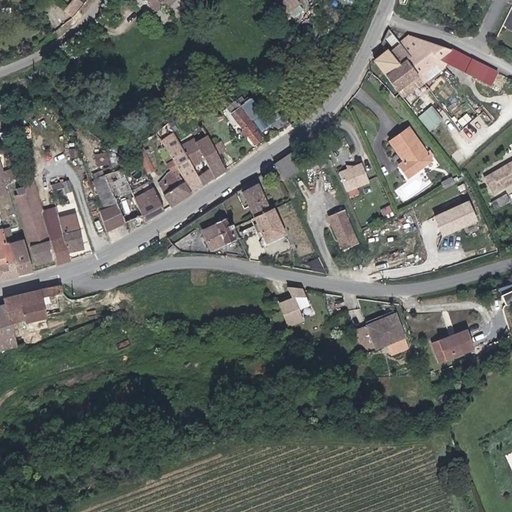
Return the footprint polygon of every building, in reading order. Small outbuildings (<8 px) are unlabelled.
[(149,0),(159,9),(163,5),(166,8),(173,0),(149,0)] [(281,0),(289,10),(299,2),(297,0),(281,0)] [(453,48),(411,34),(401,42),(389,28),(375,61),(396,89),(399,87),(410,101),(425,89),(419,82),(444,61),(439,59),(453,48)] [(444,61),(493,85),(499,70),(453,48),(439,59),(444,61)] [(431,104),(418,115),(431,130),(444,119),(431,104)] [(255,128),(258,127),(242,106),(231,114),(255,146),(264,140),(255,128)] [(401,166),(410,177),(434,160),(411,128),(392,142),(404,159),(406,158),(408,161),(401,166)] [(205,187),(226,171),(203,130),(180,143),(205,187)] [(205,187),(180,143),(174,132),(163,139),(171,154),(193,195),(205,187)] [(215,144),(218,152),(226,150),(222,141),(215,144)] [(97,164),(109,163),(107,151),(96,152),(97,164)] [(304,170),(294,153),(275,164),(285,181),(304,170)] [(193,195),(171,154),(165,159),(170,170),(160,180),(166,191),(162,194),(172,209),(193,195)] [(511,182),(511,160),(483,177),(492,194),(511,182)] [(0,195),(8,192),(6,187),(9,186),(0,161),(0,195)] [(121,166),(102,174),(124,223),(142,215),(130,189),(121,166)] [(374,184),(366,166),(344,176),(352,194),(374,184)] [(105,208),(98,211),(107,231),(124,223),(102,174),(92,179),(105,208)] [(443,183),(446,188),(456,182),(453,177),(443,183)] [(74,190),(70,178),(59,182),(60,187),(66,186),(67,192),(74,190)] [(14,187),(30,244),(48,239),(42,209),(37,187),(32,188),(31,182),(14,187)] [(242,192),(255,217),(272,208),(259,183),(242,192)] [(135,187),(130,189),(142,215),(145,221),(162,211),(152,186),(137,192),(135,187)] [(499,209),(511,202),(511,199),(509,194),(495,203),(499,209)] [(467,198),(430,213),(439,236),(476,221),(467,198)] [(57,205),(42,209),(48,239),(54,261),(55,265),(72,260),(68,243),(60,216),(57,205)] [(288,233),(274,207),(272,208),(255,217),(268,243),(288,233)] [(402,220),(397,211),(391,214),(395,223),(402,220)] [(77,213),(60,216),(68,243),(70,243),(73,252),(85,248),(77,213)] [(333,223),(345,251),(362,244),(350,216),(333,223)] [(210,250),(237,236),(232,226),(227,228),(222,217),(199,228),(210,250)] [(0,278),(34,270),(25,237),(8,241),(4,227),(0,228),(0,278)] [(30,244),(36,266),(54,261),(48,239),(30,244)] [(62,284),(47,287),(49,295),(63,292),(62,284)] [(46,317),(38,286),(4,296),(5,303),(12,325),(17,344),(30,340),(25,323),(46,317)] [(147,313),(172,298),(164,286),(140,300),(147,313)] [(311,305),(304,290),(289,288),(294,299),(298,309),(311,305)] [(500,302),(511,296),(511,294),(509,288),(497,294),(500,302)] [(302,321),(298,309),(294,299),(282,303),(290,325),(302,321)] [(0,304),(0,344),(1,349),(17,344),(12,325),(5,303),(0,304)] [(369,324),(379,348),(407,336),(396,312),(369,324)] [(355,329),(365,352),(374,348),(363,325),(355,329)] [(468,330),(434,343),(441,361),(475,348),(468,330)] [(265,361),(241,362),(242,383),(267,382),(265,361)] [(119,405),(144,398),(139,382),(115,388),(119,405)] [(91,397),(66,404),(71,420),(95,413),(91,397)] [(21,419),(26,436),(51,429),(46,412),(21,419)]
